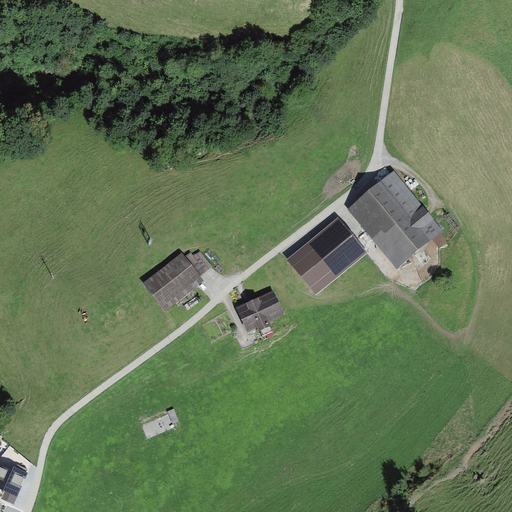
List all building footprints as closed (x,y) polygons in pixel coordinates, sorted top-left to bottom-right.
[(394,178),(360,203),(402,259),(436,233),(394,178)] [(295,263),(315,286),(364,246),(345,223),(295,263)] [(151,284),(167,304),(199,278),(183,258),(151,284)] [(270,292),(240,306),(252,330),(281,315),(270,292)] [(0,461),(0,490),(14,497),(25,469),(1,459),(0,461)]
